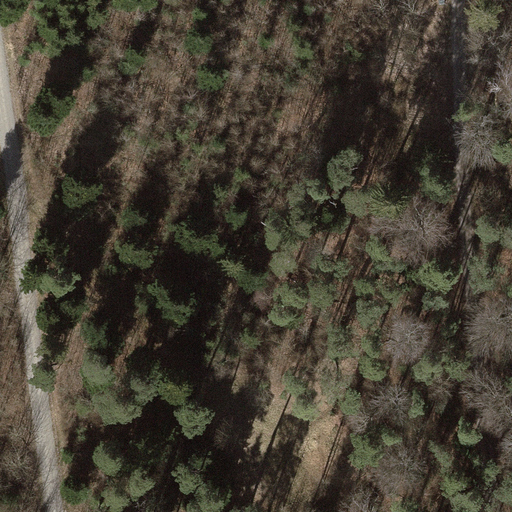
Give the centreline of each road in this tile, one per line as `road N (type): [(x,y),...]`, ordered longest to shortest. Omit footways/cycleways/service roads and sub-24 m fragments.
road 1 (track): [(486,511),(469,373),(459,0)]
road 2 (track): [(56,511),(0,72)]
